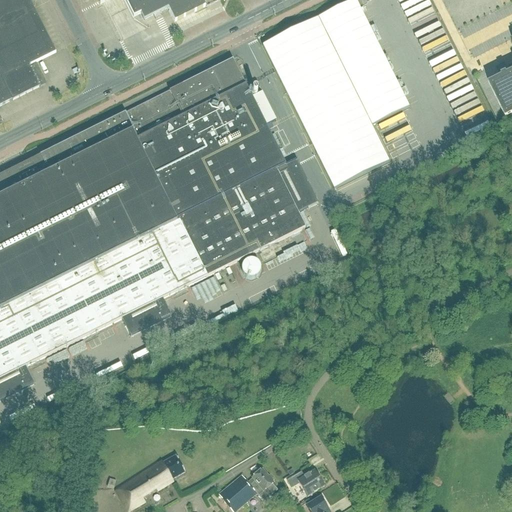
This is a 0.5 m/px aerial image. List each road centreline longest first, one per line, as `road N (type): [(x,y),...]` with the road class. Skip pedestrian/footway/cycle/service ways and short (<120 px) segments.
road 1 (unclassified): [(362,511),(308,427),(315,388),(383,325),(511,271)]
road 2 (secondary): [(107,89),(286,0)]
road 3 (secondary): [(0,144),(107,89)]
